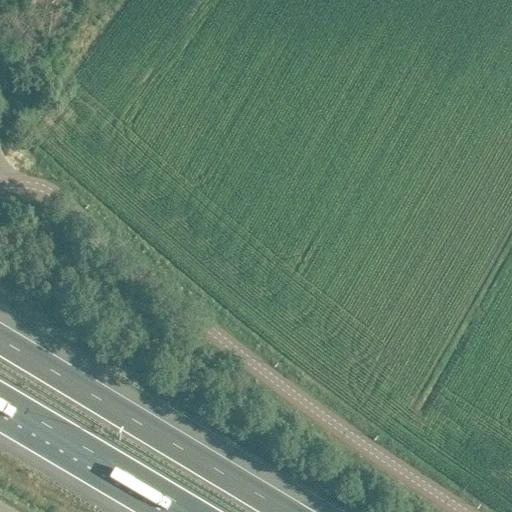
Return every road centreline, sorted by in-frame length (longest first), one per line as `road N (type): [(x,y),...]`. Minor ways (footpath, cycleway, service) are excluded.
road 1 (unclassified): [(464,511),(288,391),(45,189),(0,185)]
road 2 (motorway): [(290,511),(0,339)]
road 3 (motorway): [(0,401),(188,511)]
